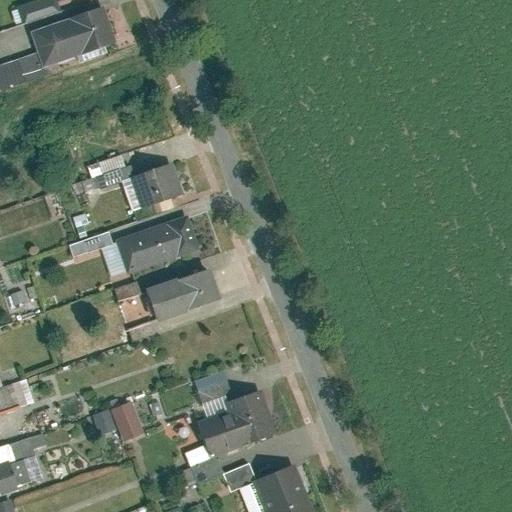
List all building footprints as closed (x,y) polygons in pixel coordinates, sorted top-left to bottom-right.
[(102,4),(29,29),(42,66),(115,40),(102,4)] [(121,181),(133,213),(184,194),(172,161),(121,181)] [(118,243),(130,275),(200,249),(189,217),(118,243)] [(146,286),(157,320),(223,297),(212,263),(146,286)] [(228,399),(232,409),(199,421),(212,456),(276,434),(260,387),(228,399)] [(132,402),(110,410),(122,441),(144,433),(132,402)] [(0,496),(21,489),(12,463),(0,466),(0,496)] [(253,482),(264,511),(312,511),(295,466),(253,482)] [(0,502),(0,511),(16,511),(11,499),(0,502)]
